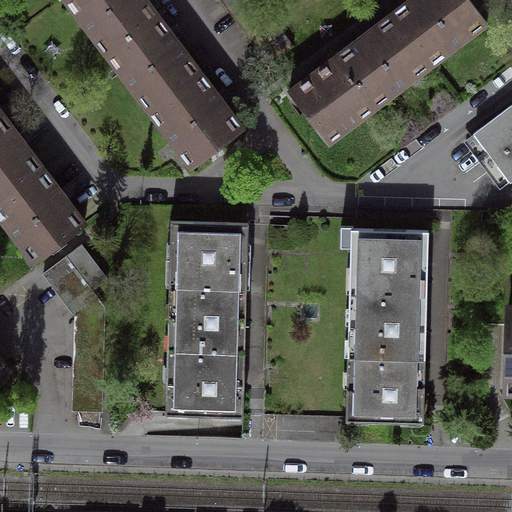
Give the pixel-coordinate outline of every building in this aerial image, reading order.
[(145,0),(67,0),(108,54),(157,16),(145,0)] [(259,0),(222,0),(230,11),(238,21),(262,3),(259,0)] [(411,0),(393,14),(430,64),(486,21),(469,0),(411,0)] [(262,3),(238,21),(246,32),(254,42),(277,24),(262,3)] [(365,35),(337,56),(374,106),(430,64),(393,14),(365,35)] [(178,44),(157,16),(108,54),(150,109),(199,72),(178,44)] [(277,24),(254,42),(262,53),(270,64),(294,46),(277,24)] [(327,142),(374,106),(337,56),(313,74),(290,92),(327,142)] [(221,100),(199,72),(150,109),(192,166),(242,128),(221,100)] [(510,181),(511,179),(511,103),(474,133),(510,181)] [(21,139),(0,111),(0,198),(42,167),(21,139)] [(63,195),(42,167),(0,198),(0,214),(35,261),(84,223),(63,195)] [(170,286),(246,288),(247,262),(248,223),(171,221),(170,286)] [(350,293),(427,295),(427,267),(428,230),(351,228),(350,293)] [(74,250),(66,256),(92,290),(108,278),(82,244),(74,250)] [(73,411),(102,412),(102,410),(105,307),(92,290),(66,256),(43,273),(75,315),(75,335),(73,411)] [(168,349),(244,351),(245,319),(246,288),(170,286),(168,349)] [(425,358),(426,326),(427,295),(350,293),(348,356),(425,358)] [(166,412),(243,414),(244,379),(244,351),(168,349),(166,412)] [(424,386),(425,358),(348,356),(346,419),(423,421),(424,386)]
